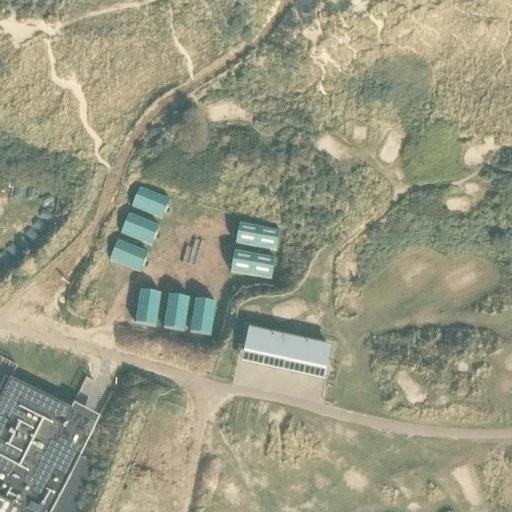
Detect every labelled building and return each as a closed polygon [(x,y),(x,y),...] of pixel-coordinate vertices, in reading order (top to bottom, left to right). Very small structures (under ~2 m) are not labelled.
[(131,206),(163,219),(171,199),(139,187),(131,206)] [(118,240),(150,252),(162,220),(131,208),(118,240)] [(237,244),(277,250),(280,229),(240,223),(237,244)] [(117,242),(110,260),(141,272),(148,254),(117,242)] [(272,279),(275,257),(235,251),(232,272),(272,279)] [(141,291),(135,323),(156,327),(161,295),(141,291)] [(164,328),(185,330),(189,298),(167,296),(164,328)] [(212,335),(215,302),(193,300),(191,334),(212,335)] [(247,330),(242,355),(323,372),(328,348),(247,330)] [(0,511),(49,511),(78,457),(80,452),(55,440),(70,411),(9,380),(0,397),(0,511)]
